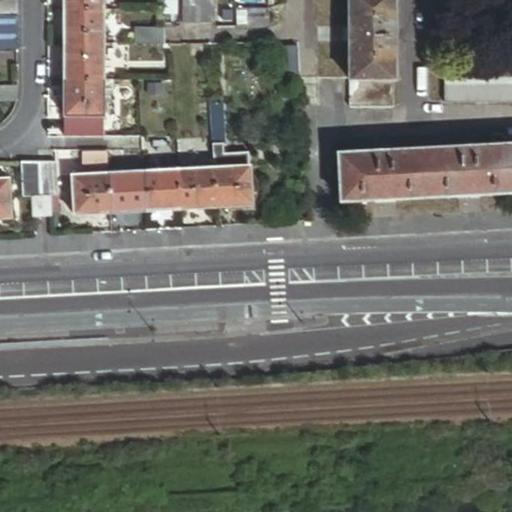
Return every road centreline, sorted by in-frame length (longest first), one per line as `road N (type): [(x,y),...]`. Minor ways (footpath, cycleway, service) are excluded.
road 1 (tertiary): [(0,369),(338,348),(511,311)]
road 2 (tertiary): [(511,248),(0,275)]
road 3 (unknown): [(0,310),(511,286)]
road 4 (residential): [(0,140),(28,112),(34,88),(33,0)]
